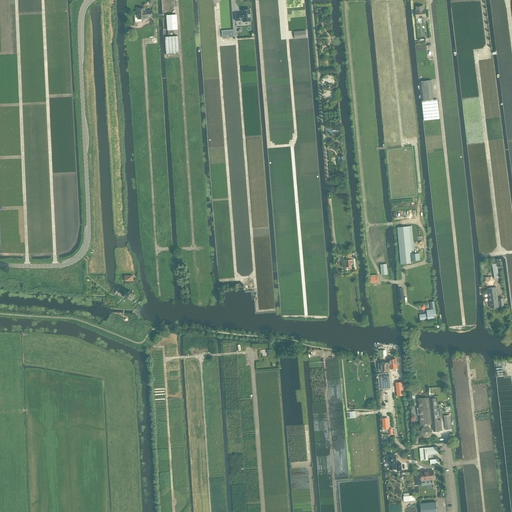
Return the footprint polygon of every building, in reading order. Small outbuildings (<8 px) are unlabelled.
[(416,7),(417,10),(415,10),(416,14),(415,14),(415,15),(415,16),(415,17),(416,17),(416,19),(422,18),(422,23),(426,23),(425,18),(426,18),(425,9),(424,9),(424,6),(416,7)] [(144,11),(144,9),(137,9),(138,19),(145,19),(145,18),(152,18),(151,11),(144,11)] [(240,14),(234,14),(235,21),(242,20),(242,22),(250,21),(249,10),(241,11),(241,14),(240,14)] [(166,15),(167,30),(177,30),(176,15),(166,15)] [(222,31),(222,38),(234,37),(234,30),(222,31)] [(294,32),(295,39),(307,38),(306,31),(294,32)] [(165,37),(166,55),(179,54),(178,36),(165,37)] [(423,101),(422,101),(424,121),(439,119),(437,100),(433,100),(431,80),(421,81),(423,101)] [(325,128),(326,136),(333,135),(332,132),(340,132),(339,127),(325,128)] [(412,261),(419,260),(419,254),(411,254),(409,227),(397,228),(400,264),(412,263),(412,261)] [(484,282),(488,286),(493,286),(495,281),(491,277),(486,277),(484,282)] [(500,307),(504,307),(503,299),(499,299),(499,302),(498,302),(496,287),(487,288),(490,309),(499,307),(498,303),(499,303),(500,307)] [(124,296),(126,300),(130,301),(133,299),(134,299),(135,297),(134,296),(134,295),(132,292),(129,290),(125,292),(124,296)] [(419,315),(420,320),(434,318),(433,316),(436,315),(435,313),(435,309),(432,310),(428,310),(427,310),(427,314),(419,315)] [(389,360),(390,362),(381,363),(381,365),(378,365),(379,372),(388,371),(388,369),(397,368),(396,359),(389,360)] [(380,389),(390,388),(389,373),(379,374),(380,389)] [(419,408),(417,408),(418,415),(420,415),(421,425),(424,425),(428,424),(431,424),(428,398),(418,398),(419,408)] [(430,399),(434,432),(441,431),(440,420),(437,421),(436,410),(435,398),(430,399)] [(419,448),(420,461),(427,460),(427,454),(438,453),(437,447),(419,448)] [(387,461),(387,464),(388,465),(389,465),(389,469),(397,469),(397,471),(402,470),(401,463),(396,463),(396,456),(388,456),(388,461),(387,461)] [(481,470),(482,483),(497,481),(496,469),(481,470)] [(420,472),(420,481),(433,479),(432,471),(420,472)] [(419,504),(420,511),(436,511),(435,502),(419,504)]
